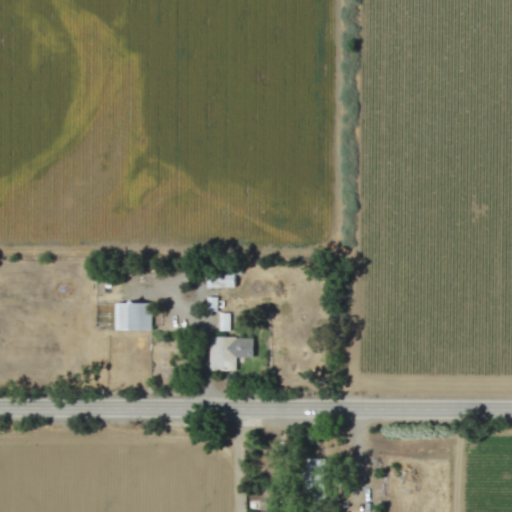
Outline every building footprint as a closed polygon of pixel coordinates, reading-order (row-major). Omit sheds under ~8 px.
[(235,288),(235,272),(208,271),(208,287),(235,288)] [(151,330),(151,303),(114,303),(115,330),(151,330)] [(229,313),(218,313),(219,331),(229,331),(229,313)] [(209,371),(235,371),(235,358),(252,358),(253,338),(209,338),(209,371)] [(305,495),(325,495),(325,459),(305,459),(305,495)]
